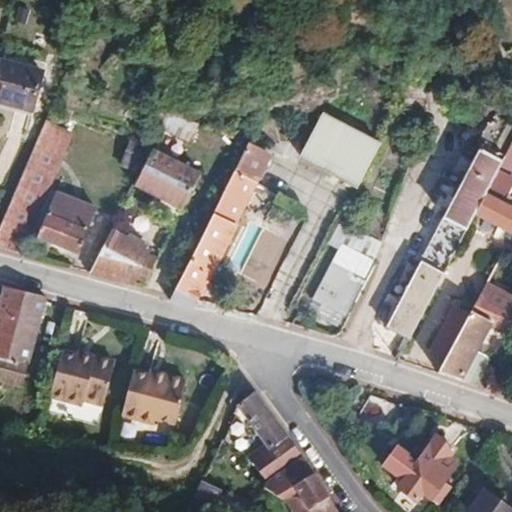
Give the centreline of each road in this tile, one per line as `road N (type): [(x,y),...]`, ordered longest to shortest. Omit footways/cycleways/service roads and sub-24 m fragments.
road 1 (residential): [(0,271),(266,339)]
road 2 (residential): [(266,339),(511,416)]
road 3 (residential): [(266,339),(270,384),(369,511)]
